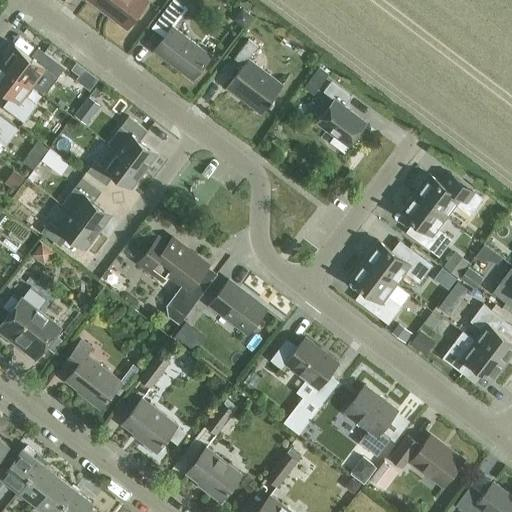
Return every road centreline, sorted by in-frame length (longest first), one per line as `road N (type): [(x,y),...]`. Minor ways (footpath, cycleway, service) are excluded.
road 1 (residential): [(500,437),(302,287)]
road 2 (residential): [(199,132),(29,0)]
road 3 (residential): [(169,511),(0,381)]
road 4 (residential): [(302,287),(270,260),(259,231),(258,180),(199,132)]
road 5 (residential): [(302,287),(414,129)]
road 6 (residential): [(95,268),(199,132)]
